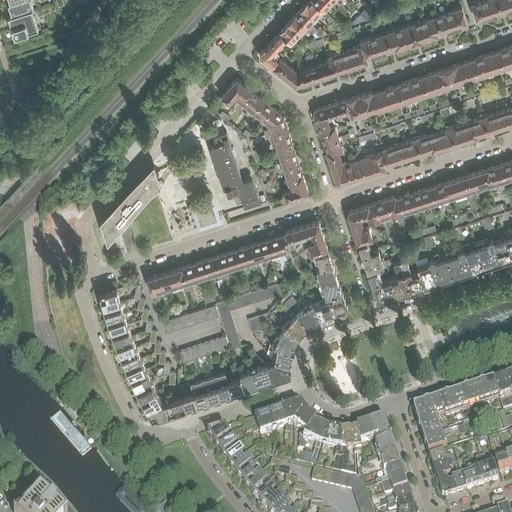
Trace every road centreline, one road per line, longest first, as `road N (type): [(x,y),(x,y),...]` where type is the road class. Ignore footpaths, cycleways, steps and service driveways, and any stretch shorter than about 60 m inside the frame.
road 1 (residential): [(97,273),(84,220),(235,57)]
road 2 (residential): [(328,199),(97,273)]
road 3 (residential): [(511,33),(299,105)]
road 4 (residential): [(181,424),(140,437),(96,343),(83,294),(97,273)]
road 5 (residential): [(328,199),(511,141)]
road 6 (residential): [(511,272),(370,319)]
road 7 (residential): [(328,199),(370,319)]
road 8 (residential): [(391,399),(511,359)]
